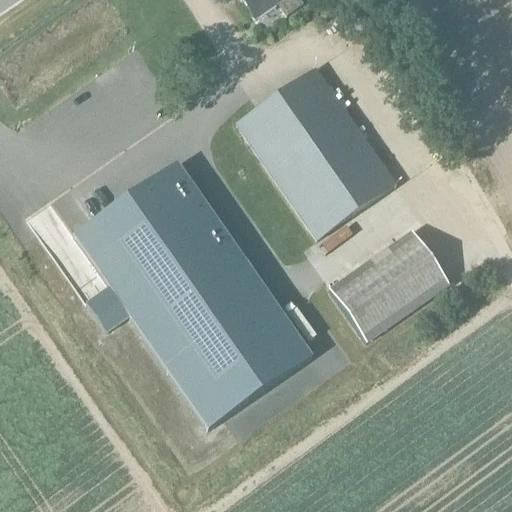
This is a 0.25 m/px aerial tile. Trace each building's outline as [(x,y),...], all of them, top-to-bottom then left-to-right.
[(294,0),(236,0),(252,23),(281,3),(290,16),(301,8),(294,0)] [(314,245),(393,189),(312,73),(233,128),(314,245)] [(111,297),(87,314),(104,338),(127,321),(206,435),(310,363),(175,169),(71,241),(111,297)] [(228,196),(245,190),(241,179),(224,185),(228,196)] [(326,294),(363,348),(446,290),(409,236),(326,294)]
